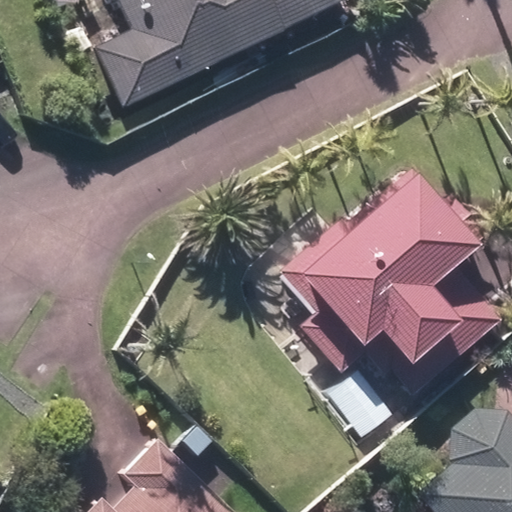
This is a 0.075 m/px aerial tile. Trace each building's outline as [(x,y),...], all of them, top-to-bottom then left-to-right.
[(90,53),(117,111),(343,5),(341,0),(106,0),(124,37),(90,53)] [(329,221),(268,272),(305,314),(288,328),(327,373),(353,351),(371,374),(378,368),(401,394),(487,320),(441,266),(440,264),(459,248),(461,245),(430,208),(397,170),(393,166),(329,221)] [(317,395),(352,439),(382,416),(348,372),(317,395)] [(261,436),(285,412),(268,394),(243,418),(261,436)] [(511,511),(511,429),(493,409),(463,407),(439,428),(436,458),(441,461),(407,491),(425,511),(511,511)] [(169,442),(188,458),(203,442),(185,426),(169,442)] [(219,511),(143,440),(109,475),(123,487),(100,511),(89,501),(78,511),(219,511)]
